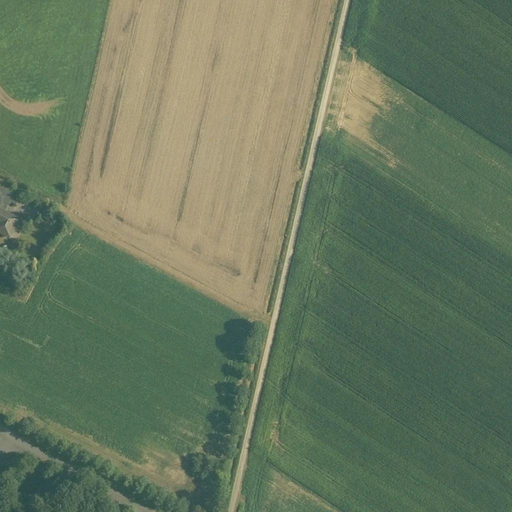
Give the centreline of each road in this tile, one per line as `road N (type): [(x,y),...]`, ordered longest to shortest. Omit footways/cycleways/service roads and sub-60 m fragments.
road 1 (unclassified): [(232,511),(347,0)]
road 2 (unclassified): [(0,428),(145,511)]
